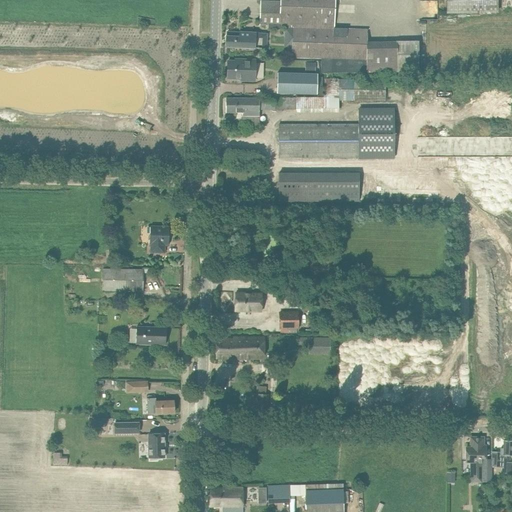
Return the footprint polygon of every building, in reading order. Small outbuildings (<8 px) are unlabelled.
[(419,42),(396,42),(367,41),(367,29),(334,28),(334,0),(280,0),(280,2),(261,1),(260,25),(268,25),(268,29),(280,30),(278,57),(321,59),(320,73),(396,72),(419,72),(419,42)] [(438,15),(439,0),(437,0),(419,0),(419,14),(438,15)] [(498,0),(446,0),(446,10),(498,10),(498,0)] [(262,41),(266,42),(267,34),(255,33),(239,32),(239,34),(236,34),(236,33),(227,32),(227,36),(226,36),(225,47),(261,49),(262,41)] [(241,79),(241,80),(255,81),(255,61),(242,60),(241,62),(227,61),(227,78),(241,79)] [(276,73),(276,93),(316,94),(316,74),(276,73)] [(337,101),(386,102),(386,81),(338,81),(337,101)] [(242,125),(252,125),(259,125),(259,110),(296,110),(296,98),(236,98),(226,98),(226,113),(242,113),(242,125)] [(288,125),(278,125),(278,157),(288,157),(359,157),(395,157),(394,110),(358,110),(358,125),(288,125)] [(359,174),(278,174),(278,202),(359,202),(359,174)] [(150,253),(154,253),(164,253),(164,246),(165,241),(169,241),(169,227),(150,226),(150,236),(150,245),(150,253)] [(78,285),(102,285),(102,291),(143,291),(143,270),(78,269),(78,285)] [(264,288),(256,288),(246,287),(246,293),(220,292),(220,311),(230,311),(263,313),(264,288)] [(279,328),(298,328),(298,312),(279,312),(279,328)] [(136,344),(165,345),(166,328),(136,327),(136,344)] [(235,358),(245,358),(261,358),(261,352),(264,352),(264,337),(242,337),(233,337),(233,339),(216,339),(216,358),(235,358)] [(330,337),(297,337),(297,345),(308,345),(308,354),(330,354),(330,337)] [(133,391),(146,390),(146,382),(132,383),(133,391)] [(263,415),(263,408),(266,408),(267,395),(252,394),(250,414),(263,415)] [(289,409),(290,395),(278,394),(277,408),(289,409)] [(148,414),(164,413),(174,413),(173,401),(168,401),(163,401),(147,402),(148,414)] [(106,427),(105,421),(105,420),(105,419),(93,419),(94,427),(106,427)] [(115,433),(139,433),(138,423),(114,423),(115,433)] [(164,434),(148,434),(149,458),(150,458),(150,460),(157,460),(157,458),(165,457),(164,434)] [(466,450),(466,462),(471,462),(471,476),(481,477),(481,458),(486,458),(486,448),(483,448),(483,437),(470,437),(470,450),(466,450)] [(491,466),(503,466),(502,472),(510,473),(511,463),(509,462),(509,456),(511,455),(511,441),(503,441),(503,448),(500,448),(500,453),(492,452),(491,466)] [(67,465),(67,457),(59,457),(59,452),(53,452),(53,465),(67,465)] [(290,486),(290,501),(306,501),(306,511),(343,511),(342,484),(306,485),(290,486)] [(290,486),(268,486),(269,502),(290,501),(290,486)] [(242,511),(242,487),(210,488),(210,506),(221,506),(221,511),(242,511)] [(265,488),(258,488),(258,504),(266,504),(265,488)]
